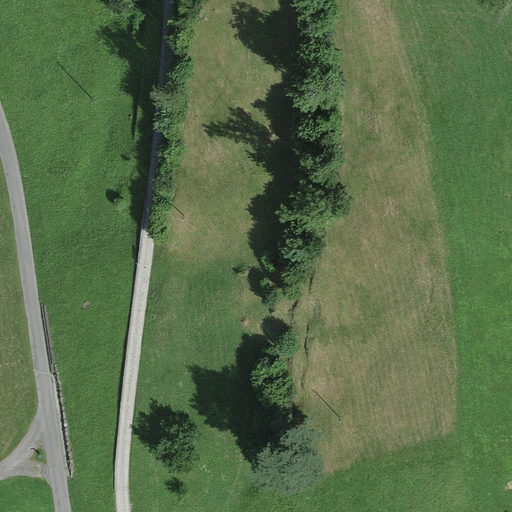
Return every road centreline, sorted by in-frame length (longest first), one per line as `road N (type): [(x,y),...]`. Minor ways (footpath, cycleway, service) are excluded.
road 1 (residential): [(123,511),(122,450),(172,0)]
road 2 (residential): [(0,126),(62,511)]
